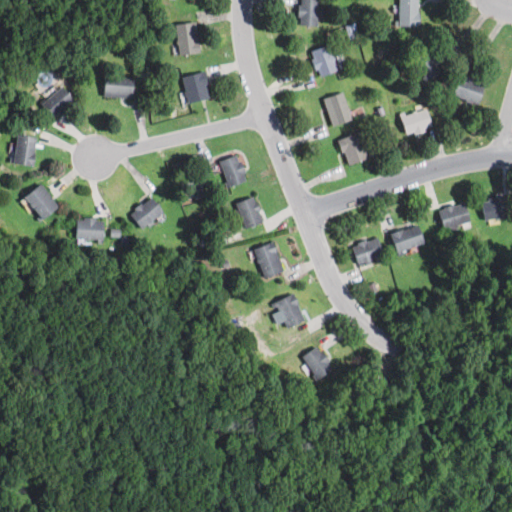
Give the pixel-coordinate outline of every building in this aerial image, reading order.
[(298,0),(298,24),(318,25),(318,0),(298,0)] [(398,0),(398,25),(418,25),(418,0),(398,0)] [(175,23),(178,54),(199,52),(197,22),(175,23)] [(309,52),(319,76),(338,68),(328,44),(309,52)] [(443,69),(425,46),(410,59),(428,81),(443,69)] [(187,102),(209,98),(205,71),(182,75),(187,102)] [(451,94),(478,105),(487,83),(460,72),(451,94)] [(133,97),(134,76),(104,75),(103,96),(133,97)] [(52,118),(75,101),(63,85),(40,101),(52,118)] [(323,98),(332,125),(352,119),(344,92),(323,98)] [(400,115),(407,135),(433,126),(427,106),(400,115)] [(338,138),(346,164),(368,157),(361,131),(338,138)] [(34,163),(34,135),(14,135),(14,163),(34,163)] [(246,182),(240,154),(220,159),(227,186),(246,182)] [(24,197),(43,219),(59,205),(40,183),(24,197)] [(264,220),(253,195),(234,204),(245,229),(264,220)] [(511,216),(509,195),(481,199),(485,220),(511,216)] [(130,216),(145,229),(163,209),(148,196),(130,216)] [(444,229),(471,220),(465,201),(438,210),(444,229)] [(103,218),(75,218),(75,240),(103,240),(103,218)] [(392,231),(396,250),(424,245),(421,225),(392,231)] [(351,245),(359,264),(385,254),(377,235),(351,245)] [(264,278),(284,270),(272,241),(252,249),(264,278)] [(287,329),(306,319),(293,292),(274,302),(287,329)] [(334,366),(315,345),(300,358),(320,379),(334,366)]
